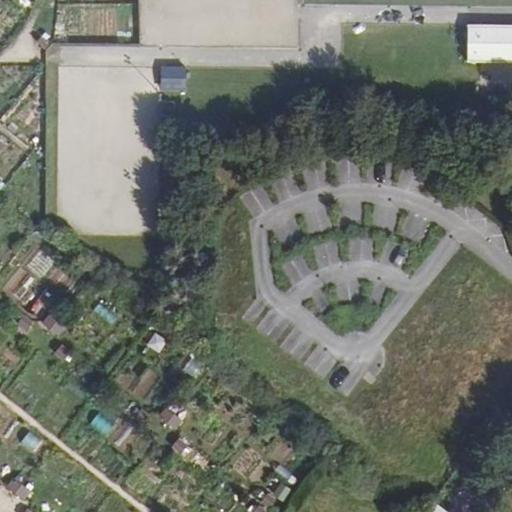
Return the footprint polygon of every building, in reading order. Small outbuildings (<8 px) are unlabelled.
[(467,65),(511,65),(511,27),(467,28),(467,65)] [(165,95),(185,95),(185,74),(165,74),(165,95)] [(173,104),(163,104),(163,118),(173,118),(173,104)] [(261,210),(273,203),(263,186),(251,193),(261,210)] [(292,282),(312,275),(304,255),(285,263),(292,282)] [(111,325),(118,315),(99,302),(92,312),(111,325)] [(52,312),(43,322),(58,337),(67,327),(52,312)] [(166,405),(159,417),(178,428),(185,416),(166,405)] [(108,436),(114,422),(96,413),(89,427),(108,436)] [(14,474),(7,487),(26,498),(34,485),(14,474)]
